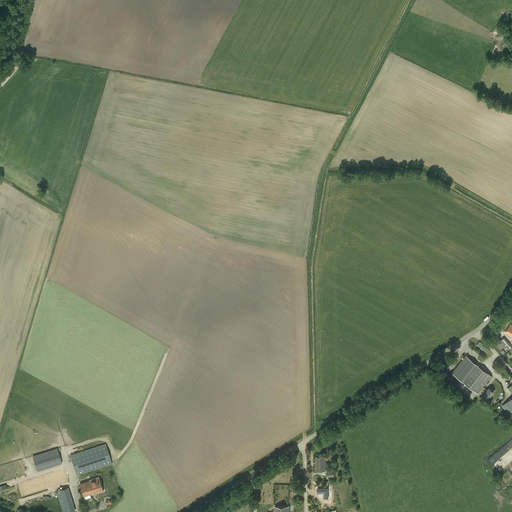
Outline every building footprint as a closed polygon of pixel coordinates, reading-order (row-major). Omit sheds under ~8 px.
[(507,351),(511,346),(504,337),(499,342),(507,351)] [(480,341),(476,345),(486,354),(490,349),(480,341)] [(481,390),(485,393),(487,390),(483,387),(491,376),(466,357),(453,374),(478,393),(481,390)] [(511,384),(507,388),(511,393),(511,396),(502,405),(511,417),(511,384)] [(488,399),(494,392),(489,388),(487,390),(485,393),(483,395),(488,399)] [(77,476),(112,464),(105,444),(70,455),(77,476)] [(37,471),(62,463),(57,449),(33,456),(37,471)] [(316,471),(325,470),(325,457),(316,457),(316,471)] [(93,495),(103,491),(99,477),(89,480),(89,481),(80,484),(84,496),(92,493),(93,495)] [(63,511),(73,511),(75,511),(68,487),(56,491),(63,511)] [(323,491),(323,497),(328,497),(327,487),(318,487),(318,492),(323,491)]
